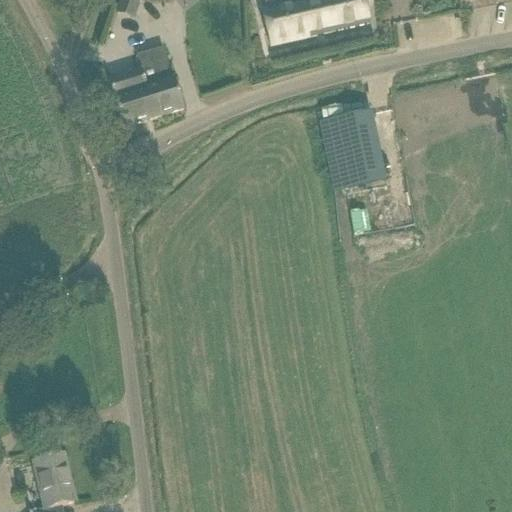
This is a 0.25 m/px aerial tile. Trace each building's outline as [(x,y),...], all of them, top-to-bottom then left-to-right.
[(262,16),(270,51),(370,28),(363,0),(285,0),(264,5),(266,15),(262,16)] [(183,111),(177,92),(173,80),(172,81),(162,50),(136,58),(140,72),(142,72),(158,119),(183,111)] [(140,72),(127,77),(108,83),(113,100),(112,100),(122,131),(158,119),(142,72),(140,72)] [(382,180),(374,136),(370,116),(321,126),(324,145),(334,191),(382,180)] [(63,457),(44,462),(32,465),(43,511),(62,511),(62,508),(75,505),(63,457)]
